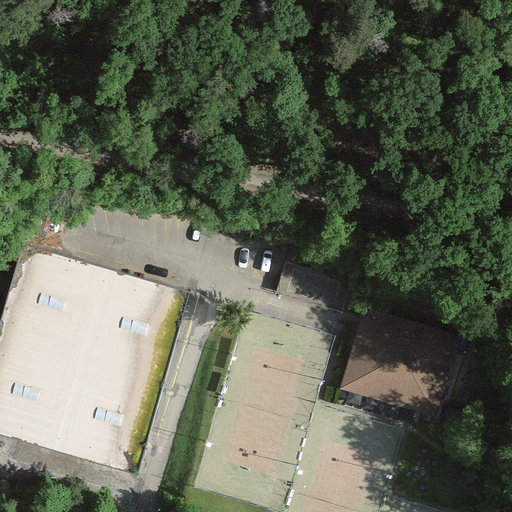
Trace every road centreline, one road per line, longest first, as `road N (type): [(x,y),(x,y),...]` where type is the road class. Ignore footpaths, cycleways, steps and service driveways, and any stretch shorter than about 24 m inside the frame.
road 1 (unclassified): [(0,137),(511,229)]
road 2 (residential): [(139,511),(212,276)]
